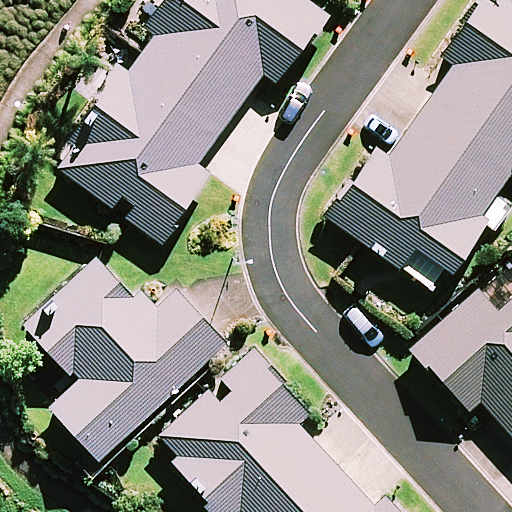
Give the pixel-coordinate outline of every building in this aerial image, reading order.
[(52,160),(112,202),(121,190),(133,199),(125,211),(160,236),(208,169),(196,161),(262,68),(276,77),(325,8),(313,0),(163,0),(143,28),(152,35),(132,64),(124,59),(52,160)] [(511,1),(510,0),(476,0),(439,54),(450,62),(389,150),(377,141),(328,212),(435,286),(483,218),(495,226),(510,204),(493,192),(511,165),(511,1)] [(177,284),(157,302),(138,282),(132,288),(100,253),(27,320),(78,376),(51,401),(99,453),(226,337),(177,284)] [(511,288),(495,303),(478,284),(413,342),(468,404),(479,394),(511,431),(511,288)] [(404,511),(381,488),(371,498),(295,419),(309,406),(251,344),(220,373),(227,381),(215,393),(208,385),(160,430),(176,447),(169,455),(206,494),(203,497),(217,511),(404,511)]
